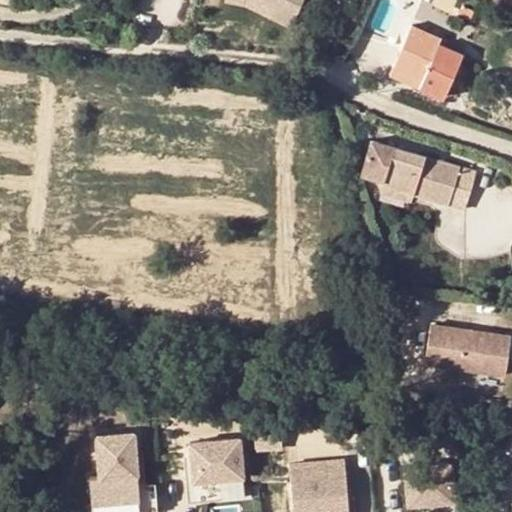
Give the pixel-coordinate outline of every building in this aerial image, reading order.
[(265,0),(229,0),(229,1),(251,4),(275,16),(279,7),(265,0)] [(265,0),(279,7),(300,17),(307,0),(265,0)] [(467,6),(463,15),(473,19),(476,11),(467,6)] [(463,53),(441,44),(429,38),(431,33),(412,25),(394,67),(422,79),(419,86),(444,97),(463,53)] [(443,38),(431,33),(429,38),(441,44),(443,38)] [(422,79),(394,67),(391,74),(419,86),(422,79)] [(476,172),(392,152),(383,190),(415,197),(467,210),(476,172)] [(415,197),(383,190),(381,197),(413,205),(415,197)] [(511,336),(431,324),(425,362),(505,374),(511,336)] [(134,432),(96,435),(99,476),(91,477),(93,503),(127,501),(127,511),(159,511),(157,483),(138,485),(134,432)] [(241,437),(191,441),(192,456),(185,457),(188,502),(246,497),(241,437)] [(349,511),(345,458),(290,462),(294,511),(349,511)] [(453,464),(406,467),(409,505),(456,501),(453,464)] [(127,511),(127,501),(93,503),(93,511),(127,511)]
